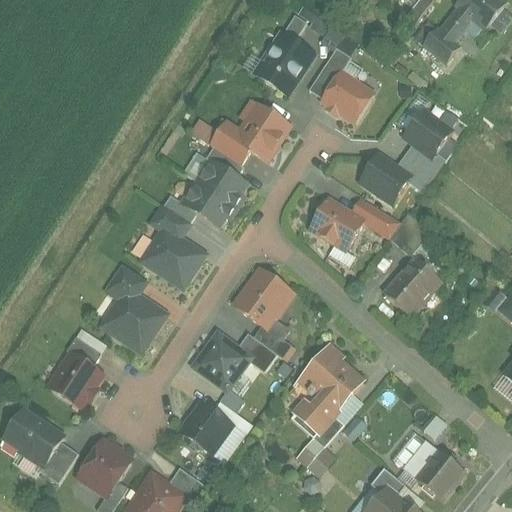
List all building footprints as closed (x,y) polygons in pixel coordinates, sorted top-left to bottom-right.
[(472,21),(482,30),(503,5),(497,0),(464,0),(423,50),(445,68),(461,48),(454,43),(472,21)] [(251,80),(288,102),(314,59),(278,37),(251,80)] [(308,94),(321,103),(339,77),(348,62),(335,53),(308,94)] [(319,106),(353,128),(372,99),(339,77),(321,103),(319,106)] [(248,156),(265,167),(289,131),(250,106),(233,131),(222,123),(206,147),(211,151),(240,169),(248,156)] [(412,147),(431,161),(434,157),(449,136),(422,116),(404,142),(412,147)] [(412,147),(394,174),(408,183),(406,186),(421,196),(443,164),(434,157),(431,161),(412,147)] [(208,163),(235,181),(242,172),(240,169),(211,151),(205,160),(208,163)] [(358,189),(390,210),(406,186),(408,183),(394,174),(376,162),(358,189)] [(219,234),(249,190),(235,181),(208,163),(179,206),(195,217),(219,234)] [(161,208),(188,227),(195,217),(179,206),(167,198),(161,208)] [(359,201),(348,221),(360,228),(389,246),(390,243),(400,226),(359,201)] [(348,221),(325,207),(308,235),(342,256),(360,228),(348,221)] [(162,229),(179,241),(188,227),(161,208),(147,228),(158,235),(162,229)] [(400,226),(390,243),(409,260),(431,234),(406,217),(400,226)] [(181,294),(205,259),(179,241),(162,229),(158,235),(138,265),(181,294)] [(382,297),(411,321),(437,289),(408,265),(382,297)] [(125,290),(139,299),(148,286),(120,268),(103,295),(117,304),(125,290)] [(260,330),(266,335),(274,324),(293,297),(258,272),(231,309),(260,330)] [(140,359),(167,318),(139,299),(125,290),(117,304),(98,331),(140,359)] [(497,312),(511,324),(511,302),(508,299),(497,312)] [(260,330),(251,341),(276,360),(280,363),(290,351),(281,344),(288,334),(274,324),(266,335),(260,330)] [(238,349),(217,334),(191,370),(227,397),(249,366),(253,361),(238,349)] [(246,337),(238,349),(253,361),(249,366),(263,377),(276,360),(251,341),(246,337)] [(66,354),(90,370),(99,357),(75,341),(66,354)] [(292,418),(316,438),(331,421),(350,399),(362,384),(340,365),(344,360),(328,347),(296,385),(310,396),(292,418)] [(42,391),(79,415),(103,379),(90,370),(66,354),(42,391)] [(511,362),(500,377),(511,386),(511,362)] [(360,408),(350,399),(331,421),(316,438),(313,442),(324,451),(360,408)] [(219,406),(211,417),(230,431),(226,437),(240,446),(252,428),(219,406)] [(211,417),(197,407),(176,438),(209,461),(226,437),(230,431),(211,417)] [(0,443),(0,447),(40,474),(58,446),(63,439),(21,412),(0,443)] [(441,419),(431,434),(441,441),(451,426),(441,419)] [(101,502),(103,503),(115,485),(132,462),(103,441),(73,483),(101,502)] [(412,483),(435,455),(423,445),(400,473),(412,483)] [(76,458),(58,446),(40,474),(39,476),(57,487),(76,458)] [(412,483),(440,505),(463,477),(435,455),(412,483)] [(178,472),(167,488),(186,501),(196,507),(207,490),(178,472)] [(124,511),(178,511),(186,501),(167,488),(148,476),(124,511)] [(384,490),(411,511),(416,511),(422,506),(388,479),(381,488),(384,490)] [(113,511),(126,493),(115,485),(103,503),(101,502),(94,511),(113,511)] [(411,511),(384,490),(366,511),(411,511)]
